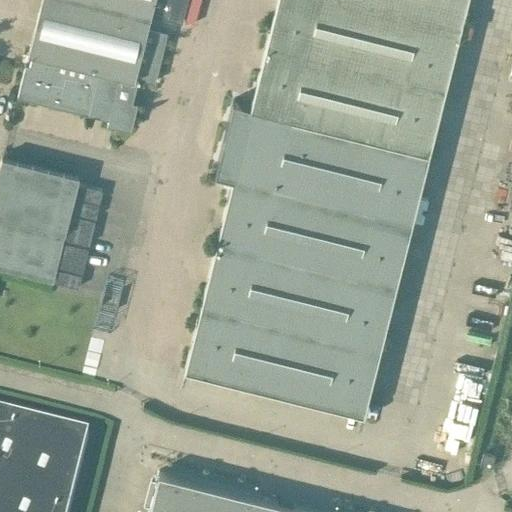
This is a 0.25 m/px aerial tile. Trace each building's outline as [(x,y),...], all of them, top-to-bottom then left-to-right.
[(24,63),(16,94),(108,117),(106,123),(130,129),(136,102),(131,101),(137,77),(154,82),(167,31),(146,26),(149,14),(181,22),(186,0),(39,0),(27,51),(32,52),(29,64),(24,63)] [(363,411),(465,0),(275,0),(250,103),(232,99),(214,172),(231,177),(184,366),(363,411)] [(0,159),(0,266),(52,279),(65,227),(78,174),(1,155),(0,159)] [(78,181),(75,195),(98,201),(101,187),(78,181)] [(75,196),(71,210),(95,216),(98,202),(75,196)] [(71,213),(65,237),(88,242),(94,219),(71,213)] [(64,241),(58,264),(81,270),(87,247),(64,241)] [(57,267),(54,280),(78,286),(81,273),(57,267)] [(69,511),(87,439),(0,416),(0,511),(69,511)] [(483,452),(481,459),(480,463),(491,466),(492,462),(494,455),(483,452)] [(147,511),(326,511),(158,470),(147,511)]
